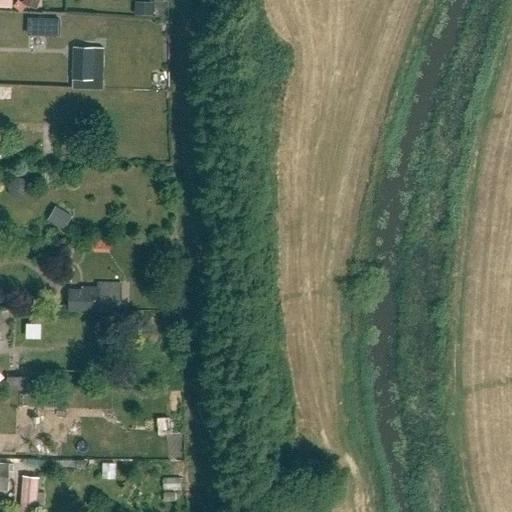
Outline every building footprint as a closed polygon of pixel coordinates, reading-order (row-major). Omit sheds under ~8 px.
[(152,5),(136,4),(135,15),(152,16),(152,5)] [(28,19),(28,36),(59,37),(60,20),(28,19)] [(101,90),(102,48),(72,47),(71,89),(101,90)] [(60,210),(53,223),(64,229),(71,216),(60,210)] [(95,239),(94,251),(110,252),(111,239),(95,239)] [(68,290),(68,310),(120,312),(121,284),(97,283),(97,291),(68,290)] [(27,377),(8,377),(8,390),(27,390),(27,377)] [(0,490),(8,490),(8,463),(0,463),(0,490)] [(35,511),(38,477),(21,476),(18,511),(35,511)]
